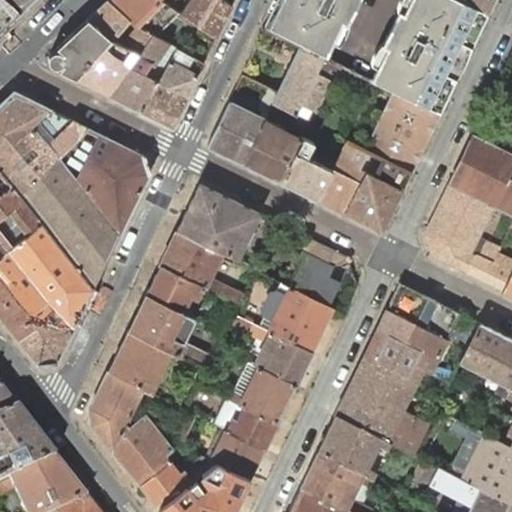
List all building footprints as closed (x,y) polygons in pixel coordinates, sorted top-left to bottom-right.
[(0,0),(0,4),(17,20),(37,0),(0,0)] [(126,45),(140,52),(153,34),(134,23),(108,0),(106,0),(87,19),(110,39),(112,40),(126,25),(134,30),(126,45)] [(108,0),(134,23),(153,34),(155,35),(176,15),(180,12),(171,5),(166,2),(164,0),(108,0)] [(223,0),(187,0),(186,2),(182,0),(179,4),(174,0),(173,0),(171,5),(180,12),(198,24),(216,36),(231,5),(223,0)] [(277,0),(265,25),(300,44),(325,56),(332,40),(343,20),(352,0),(277,0)] [(352,0),(343,20),(347,21),(357,0),(352,0)] [(378,66),(371,80),(375,82),(394,92),(438,115),(438,113),(488,11),(465,0),(409,0),(404,11),(388,44),(378,66)] [(465,0),(488,11),(493,0),(465,0)] [(0,4),(0,36),(17,20),(0,4)] [(377,39),(388,44),(404,11),(393,6),(377,39)] [(50,65),(76,78),(110,39),(87,19),(50,54),(48,57),(48,60),(50,65)] [(112,40),(126,45),(134,30),(126,25),(112,40)] [(153,34),(140,52),(109,95),(140,110),(158,80),(145,73),(147,69),(151,70),(170,43),(155,35),(153,34)] [(109,95),(140,52),(126,45),(112,40),(110,39),(76,78),(109,95)] [(169,60),(177,47),(170,43),(151,70),(147,69),(145,73),(158,80),(169,60)] [(273,101),(295,113),(301,101),(313,107),(324,85),(328,76),(316,71),(319,62),(336,71),(340,64),(325,56),(300,44),(278,91),(273,101)] [(158,80),(140,110),(172,126),(197,75),(204,62),(177,47),(169,60),(158,80)] [(511,51),(489,99),(511,110),(511,109),(511,51)] [(335,74),(336,71),(319,62),(316,71),(328,76),(332,79),(335,74)] [(371,80),(340,64),(336,71),(335,74),(370,91),(375,82),(371,80)] [(324,85),(328,87),(332,79),(328,76),(324,85)] [(257,108),(267,113),(273,101),(278,91),(268,87),(257,108)] [(0,103),(0,170),(12,184),(20,193),(59,155),(51,146),(32,124),(50,108),(15,91),(15,90),(14,90),(14,91),(13,91),(0,103)] [(394,92),(381,118),(380,120),(424,142),(438,115),(394,92)] [(243,162),(264,121),(228,101),(207,144),(243,162)] [(76,121),(50,108),(32,124),(51,146),(59,155),(60,156),(89,128),(76,121)] [(378,155),(411,171),(424,142),(380,120),(366,148),(368,149),(375,153),(378,155)] [(281,180),(301,139),(264,121),(243,162),(281,180)] [(60,156),(119,234),(150,172),(144,155),(89,128),(60,156)] [(511,152),(472,133),(448,183),(493,205),(508,212),(511,214),(511,152)] [(281,180),(316,198),(331,168),(306,155),(313,141),(303,137),(301,139),(281,180)] [(316,198),(345,211),(366,170),(359,167),(368,149),(366,148),(346,139),(331,168),(316,198)] [(359,167),(366,170),(375,153),(368,149),(359,167)] [(59,155),(20,193),(42,222),(93,288),(119,234),(60,156),(59,155)] [(401,188),(411,171),(378,155),(376,160),(379,161),(373,174),(366,170),(345,211),(380,229),(381,229),(382,228),(401,188)] [(0,193),(12,184),(0,170),(0,193)] [(177,229),(220,251),(237,259),(260,213),(200,183),(177,229)] [(448,183),(433,214),(478,236),(478,235),(485,221),(493,205),(448,183)] [(0,254),(7,250),(27,234),(42,222),(20,193),(12,184),(0,193),(0,254)] [(485,261),(494,243),(486,239),(477,256),(474,255),(475,254),(470,252),(478,236),(433,214),(424,233),(432,255),(477,277),(485,261)] [(7,250),(0,254),(0,316),(16,336),(38,364),(57,362),(93,288),(42,222),(27,234),(7,250)] [(204,285),(239,302),(244,293),(208,276),(220,251),(177,229),(160,264),(201,284),(204,285)] [(336,264),(350,259),(350,257),(347,256),(309,238),(302,254),(304,255),(326,266),(336,264)] [(501,246),(494,243),(485,261),(477,277),(489,283),(502,290),(511,273),(511,270),(511,260),(497,253),(501,246)] [(317,299),(324,302),(335,279),(323,273),(326,266),(304,255),(291,286),(312,296),(317,299)] [(196,296),(201,284),(160,264),(146,293),(182,310),(190,293),(195,295),(196,296)] [(511,270),(511,273),(502,290),(511,294),(511,270)] [(271,330),(311,351),(332,307),(324,302),(317,299),(312,296),(291,286),(288,285),(281,281),(277,289),(279,289),(270,292),(268,296),(263,307),(265,315),(273,318),(269,328),(271,330)] [(390,442),(413,454),(422,436),(435,408),(455,369),(435,366),(460,312),(400,282),(387,308),(335,414),(390,442)] [(180,349),(209,363),(213,354),(184,340),(195,317),(186,313),(182,310),(146,293),(128,329),(170,350),(177,353),(180,349)] [(259,366),(295,383),(311,351),(271,330),(269,328),(234,313),(229,322),(266,340),(255,364),(259,366)] [(511,381),(511,338),(478,321),(460,360),(501,381),(497,390),(505,394),(510,385),(511,381)] [(144,388),(150,391),(152,387),(169,352),(170,350),(128,329),(109,369),(144,387),(144,388)] [(175,356),(169,352),(152,387),(155,390),(159,384),(161,385),(175,356)] [(250,361),(243,359),(240,365),(246,368),(250,361)] [(245,406),(277,421),(295,383),(259,366),(245,395),(236,391),(232,399),(241,404),(245,406)] [(144,387),(109,369),(90,407),(92,423),(112,450),(126,423),(144,388),(144,387)] [(200,383),(186,411),(193,414),(206,386),(200,383)] [(0,414),(16,407),(0,387),(0,414)] [(228,431),(264,449),(277,421),(245,406),(238,422),(234,419),(228,431)] [(53,455),(16,407),(0,414),(0,479),(8,476),(53,455)] [(172,439),(182,444),(196,415),(193,414),(186,411),(172,439)] [(112,450),(139,484),(167,463),(169,461),(162,453),(170,448),(144,414),(129,426),(126,423),(112,450)] [(363,474),(372,478),(376,471),(367,467),(378,444),(387,449),(390,442),(335,414),(318,450),(364,473),(363,474)] [(454,464),(450,472),(508,500),(511,492),(511,445),(503,442),(477,429),(455,418),(451,426),(473,436),(479,439),(477,443),(463,469),(454,464)] [(511,423),(503,442),(511,445),(511,423)] [(216,461),(250,478),(264,449),(228,431),(226,430),(212,458),(216,461)] [(469,435),(454,464),(463,469),(477,443),(479,439),(473,436),(469,435)] [(346,509),(363,474),(364,473),(318,450),(301,485),(346,509)] [(85,495),(53,455),(8,476),(0,479),(0,481),(2,486),(4,487),(12,484),(17,495),(20,502),(24,511),(48,511),(54,510),(85,495)] [(438,466),(422,458),(416,468),(432,476),(429,484),(470,504),(466,511),(502,511),(508,500),(450,472),(438,466)] [(232,511),(250,478),(216,461),(201,473),(210,486),(195,497),(186,486),(158,508),(160,511),(232,511)] [(139,484),(158,508),(186,486),(191,482),(183,472),(177,476),(167,463),(139,484)] [(429,484),(432,476),(416,468),(413,476),(429,484)] [(351,511),(346,509),(301,485),(287,511),(351,511)] [(97,511),(85,495),(54,510),(55,511),(97,511)]
